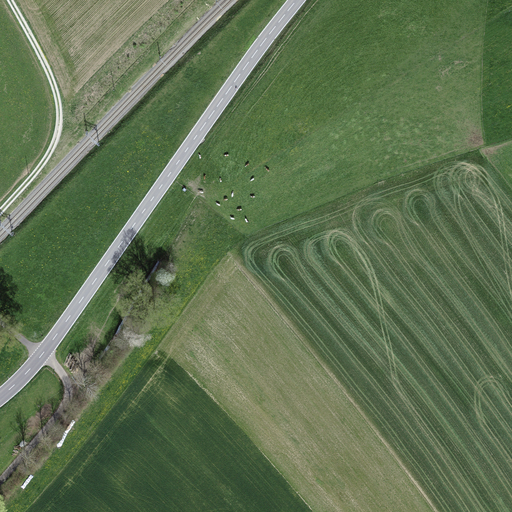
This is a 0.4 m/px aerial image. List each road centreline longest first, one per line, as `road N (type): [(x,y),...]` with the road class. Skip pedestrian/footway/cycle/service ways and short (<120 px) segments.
road 1 (secondary): [(296,0),(42,353)]
road 2 (track): [(0,211),(50,150),(59,111),(52,80),(10,0)]
road 3 (residential): [(0,484),(68,396),(66,377),(42,353)]
